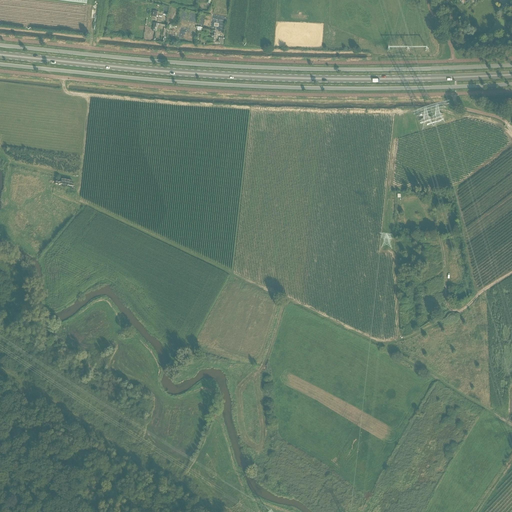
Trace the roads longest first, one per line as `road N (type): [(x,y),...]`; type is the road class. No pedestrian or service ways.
road 1 (track): [(511,427),(381,342),(78,198),(86,97),(64,92),(65,78)]
road 2 (secondary): [(0,54),(298,78),(511,74)]
road 3 (track): [(191,511),(0,363)]
road 4 (track): [(511,272),(409,337),(381,342)]
road 5 (track): [(17,511),(19,377)]
